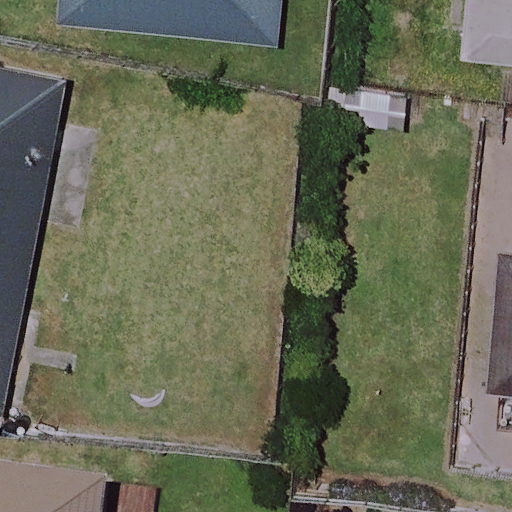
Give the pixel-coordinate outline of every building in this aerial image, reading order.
[(76,0),(75,19),(295,34),(297,0),(76,0)] [(511,0),(480,0),(476,51),(511,54),(511,0)] [(0,402),(16,405),(72,70),(0,58),(0,402)] [(511,258),(509,259),(499,406),(507,407),(505,431),(511,431),(511,258)] [(127,511),(132,476),(0,459),(0,511),(127,511)]
